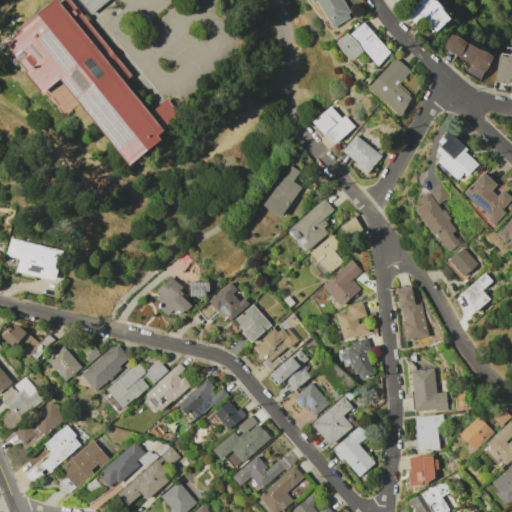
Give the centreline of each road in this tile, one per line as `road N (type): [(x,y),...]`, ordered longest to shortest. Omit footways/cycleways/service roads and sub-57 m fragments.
road 1 (residential): [(0,302),(228,359),(364,511)]
road 2 (residential): [(511,397),(466,349),(389,241),(375,208),(300,131)]
road 3 (residential): [(383,511),(392,404),(375,208)]
road 4 (residential): [(511,107),(465,98),(378,0)]
road 5 (residential): [(375,208),(442,77)]
